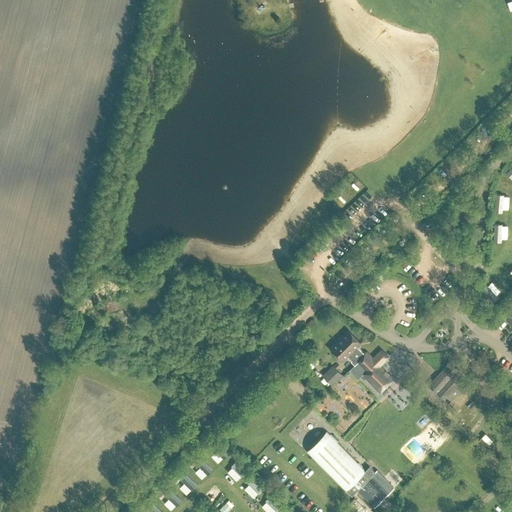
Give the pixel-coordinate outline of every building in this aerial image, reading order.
[(354,211),(359,217),(375,203),(370,198),(354,211)] [(338,226),(343,231),(356,220),(351,215),(338,226)] [(355,364),(353,366),(349,370),(357,379),(363,373),(380,391),(394,378),(380,364),(389,356),(382,349),(373,357),(366,351),(365,352),(357,345),(361,342),(348,329),(330,347),(343,360),(348,355),(352,359),(351,360),(355,364)] [(443,396),(462,375),(451,364),(432,385),(443,396)] [(333,365),(323,375),(332,383),(342,373),(333,365)] [(446,396),(447,396),(451,400),(448,403),(456,410),(476,390),(468,382),(463,387),(459,383),(446,396)] [(494,448),(504,438),(498,433),(501,430),(495,424),(493,427),(487,421),(481,427),(480,425),(477,428),(479,429),(477,431),(494,448)] [(373,445),(380,437),(372,430),(365,438),(373,445)] [(345,490),(346,488),(365,469),(362,466),(363,465),(331,433),(330,433),(310,454),(309,454),(345,490)] [(462,457),(465,462),(471,458),(468,453),(462,457)] [(346,488),(352,494),(352,495),(358,489),(374,506),(394,486),(378,470),(376,471),(370,465),(365,469),(346,488)] [(428,475),(436,483),(445,472),(437,465),(428,475)] [(474,472),(478,477),(488,470),(484,465),(474,472)] [(256,497),(264,502),(270,494),(262,488),(256,497)] [(466,493),(461,496),(466,502),(471,498),(466,493)] [(349,502),(358,511),(362,511),(366,508),(355,497),(349,502)] [(190,503),(195,511),(200,511),(204,510),(198,499),(190,503)] [(455,501),(448,503),(449,510),(456,509),(455,501)] [(489,502),(485,509),(489,511),(498,511),(500,509),(489,502)]
